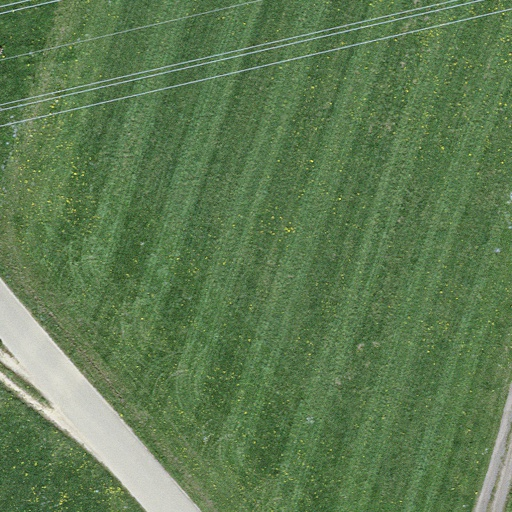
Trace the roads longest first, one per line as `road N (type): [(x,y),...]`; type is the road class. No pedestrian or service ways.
road 1 (unclassified): [(0,305),(173,511)]
road 2 (track): [(122,453),(0,363)]
